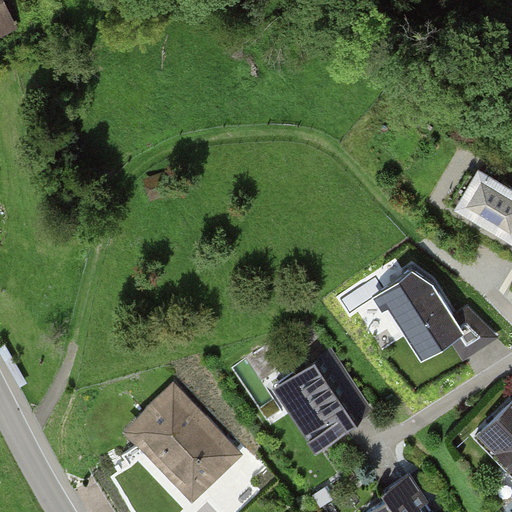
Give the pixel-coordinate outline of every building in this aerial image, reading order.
[(0,0),(0,31),(13,25),(1,0),(0,0)] [(511,190),(481,172),(462,204),(511,233),(511,190)] [(23,260),(0,244),(0,292),(0,293),(23,260)] [(422,357),(455,336),(446,323),(456,318),(460,324),(475,314),(469,308),(457,315),(433,280),(413,265),(384,286),(373,293),(376,298),(383,309),(390,306),(422,357)] [(332,352),(284,385),(289,391),(283,395),(317,445),(371,409),(332,352)] [(133,429),(194,493),(236,453),(175,389),(133,429)] [(511,401),(478,435),(511,470),(511,401)] [(389,497),(367,511),(366,511),(435,511),(410,473),(384,490),(389,497)]
